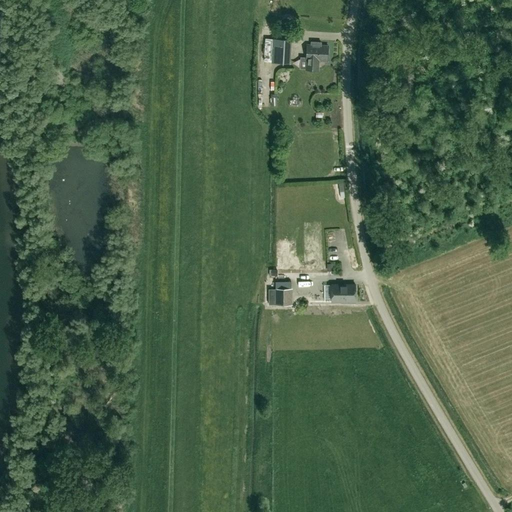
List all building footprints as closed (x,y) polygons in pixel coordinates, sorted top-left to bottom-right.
[(281,24),(278,31),(285,33),(288,26),(281,24)] [(287,63),(288,40),(273,39),(272,62),(287,63)] [(311,45),(307,45),(306,60),(306,70),(318,70),(319,61),(327,61),(328,46),(321,46),(321,41),(311,41),(311,45)] [(326,232),(327,239),(336,238),(336,236),(343,236),(343,230),(326,232)] [(355,302),(355,284),(332,284),(332,301),(346,301),(346,302),(355,302)] [(288,304),(288,289),(275,289),(275,304),(288,304)]
